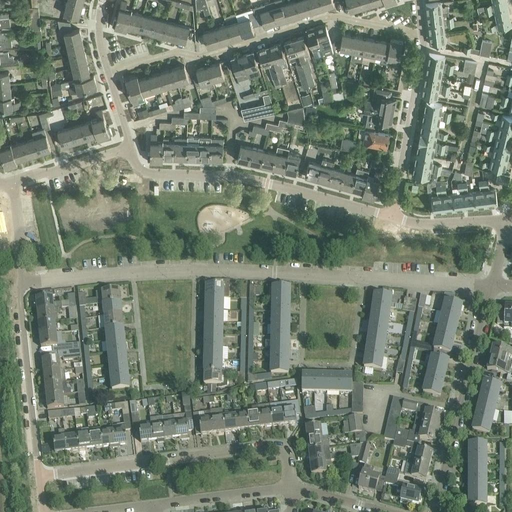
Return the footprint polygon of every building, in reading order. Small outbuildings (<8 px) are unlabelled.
[(195,0),(196,11),(203,8),(205,15),(210,13),(205,0),(195,0)] [(283,4),(281,0),(276,0),(270,2),(276,23),(288,19),(283,4)] [(294,0),(295,1),(299,16),(311,12),(307,0),(294,0)] [(307,0),(311,12),(322,8),(319,0),(307,0)] [(334,5),(332,0),(319,0),(322,8),(334,5)] [(358,0),(346,0),(350,11),(361,8),(358,0)] [(507,6),(505,0),(492,0),(493,4),(484,6),(485,10),(507,6)] [(132,9),(126,7),(127,2),(121,1),(117,18),(114,17),(112,26),(126,30),(127,27),(132,12),(132,9)] [(288,19),(299,16),(295,1),(283,4),(288,19)] [(64,14),(73,16),(79,18),(82,6),(67,2),(64,14)] [(270,2),(252,7),(253,8),(258,25),(264,23),(265,26),(276,23),(270,2)] [(448,6),(441,7),(440,2),(425,4),(427,14),(449,12),(448,6)] [(507,6),(485,10),(486,15),(495,13),(496,19),(509,16),(507,6)] [(39,8),(27,8),(28,18),(40,18),(39,8)] [(253,8),(235,13),(238,22),(242,36),(254,33),(252,27),(258,25),(253,8)] [(127,27),(139,30),(143,15),(132,12),(127,27)] [(427,14),(428,24),(454,21),(453,17),(449,17),(448,12),(449,12),(427,14)] [(139,30),(150,33),(155,18),(143,15),(139,30)] [(511,27),(509,16),(496,19),(497,24),(488,26),(489,27),(485,27),(486,31),(489,30),(489,31),(511,27)] [(0,18),(0,26),(15,25),(14,18),(8,18),(1,19),(0,18)] [(28,18),(29,30),(41,30),(40,18),(28,18)] [(162,36),(166,21),(155,18),(150,33),(162,36)] [(61,33),(65,32),(72,31),(70,22),(58,20),(61,33)] [(174,39),(178,24),(166,21),(162,36),(174,39)] [(428,24),(429,34),(444,33),(443,26),(447,25),(447,27),(454,26),(454,21),(428,24)] [(238,22),(226,25),(231,40),(242,36),(238,22)] [(174,39),(185,42),(189,27),(178,24),(174,39)] [(325,24),(315,27),(319,40),(320,39),(322,47),(324,55),(324,56),(333,53),(331,45),(325,24)] [(226,25),(215,29),(219,44),(231,40),(226,25)] [(315,27),(306,30),(309,40),(312,50),(314,58),(324,55),(322,47),(320,39),(319,40),(315,27)] [(79,29),(72,31),(65,32),(68,44),(82,41),(79,29)] [(208,47),(219,44),(215,29),(203,32),(208,47)] [(41,30),(29,30),(35,30),(36,39),(42,38),(41,30)] [(429,34),(430,45),(439,43),(440,47),(445,47),(445,43),(444,33),(429,34)] [(342,34),(340,49),(352,51),(354,36),(342,34)] [(309,88),(309,85),(315,84),(310,71),(312,70),(308,58),(310,57),(303,36),(294,39),(309,88)] [(352,51),(359,53),(363,53),(366,38),(354,36),(352,51)] [(363,53),(369,54),(375,56),(378,40),(366,38),(363,53)] [(0,47),(3,47),(5,47),(12,46),(11,39),(0,40),(0,47)] [(290,62),(295,60),(296,63),(295,64),(302,85),(303,89),(309,88),(294,39),(284,42),(290,62)] [(405,42),(403,41),(390,39),(390,42),(388,52),(400,54),(401,50),(403,51),(405,42)] [(378,40),(375,56),(382,57),(380,63),(386,64),(387,61),(386,60),(388,52),(390,42),(378,40)] [(482,40),(480,49),(479,55),(489,57),(492,42),(482,40)] [(85,52),(82,41),(68,44),(70,56),(85,52)] [(281,43),(269,47),(281,84),(282,87),(282,86),(281,84),(287,82),(283,68),(288,66),(285,59),(281,43)] [(281,87),(281,84),(269,47),(258,50),(263,66),(268,65),(275,86),(275,89),(281,87)] [(0,52),(0,61),(0,62),(1,69),(19,67),(19,66),(24,66),(23,59),(18,59),(14,59),(14,57),(13,56),(9,56),(8,52),(0,52)] [(88,64),(85,52),(70,56),(73,67),(88,64)] [(243,55),(247,70),(249,77),(250,78),(260,75),(253,52),(243,55)] [(386,60),(387,61),(393,62),(392,66),(400,68),(402,59),(400,58),(400,54),(388,52),(386,60)] [(443,63),(444,56),(429,53),(427,64),(453,69),(454,64),(443,63)] [(243,55),(231,59),(238,81),(243,79),(249,77),(247,70),(243,55)] [(474,73),(476,62),(465,60),(463,71),(474,73)] [(220,62),(208,66),(213,81),(224,77),(220,62)] [(499,72),(500,66),(488,63),(486,73),(493,75),(494,71),(499,72)] [(76,79),(90,76),(88,64),(73,67),(76,79)] [(427,64),(425,75),(441,78),(442,72),(466,76),(465,82),(472,84),(474,73),(463,71),(461,70),(453,69),(427,64)] [(189,80),(184,65),(173,69),(177,83),(189,80)] [(196,70),(199,79),(201,84),(207,82),(209,89),(214,87),(213,81),(208,66),(196,70)] [(177,83),(173,69),(161,72),(166,87),(177,83)] [(10,72),(0,72),(0,85),(11,84),(10,72)] [(166,87),(161,72),(150,76),(154,91),(166,87)] [(334,73),(328,75),(331,88),(337,87),(334,73)] [(486,73),(483,83),(493,86),(494,82),(496,76),(495,75),(493,75),(486,73)] [(72,80),(60,83),(62,89),(69,87),(70,93),(72,93),(88,89),(97,87),(94,77),(94,75),(90,76),(76,79),(72,80)] [(449,90),(450,86),(439,84),(441,78),(425,75),(423,85),(449,90)] [(135,77),(125,80),(128,89),(133,105),(139,104),(145,102),(143,94),(138,79),(137,76),(135,77)] [(154,91),(150,76),(138,79),(143,94),(154,91)] [(0,96),(12,95),(11,84),(0,85),(0,96)] [(324,102),(325,102),(333,100),(329,84),(321,86),(323,97),(324,102)] [(421,96),(431,98),(437,99),(438,93),(448,95),(449,90),(423,85),(421,96)] [(262,90),(254,92),(256,96),(263,95),(264,103),(258,104),(262,116),(275,113),(273,105),(269,93),(267,88),(262,90)] [(390,92),(386,91),(375,89),(373,101),(365,100),(364,106),(393,112),(395,99),(389,98),(390,92)] [(343,97),(342,90),(332,93),(334,100),(343,97)] [(309,93),(301,96),(304,105),(312,103),(309,93)] [(481,94),(479,105),(485,107),(488,95),(481,94)] [(0,112),(3,112),(3,109),(21,107),(20,101),(15,102),(14,95),(12,95),(0,96),(0,112)] [(206,103),(207,107),(216,107),(216,104),(220,103),(218,99),(212,101),(206,103)] [(511,113),(511,101),(501,99),(500,104),(510,106),(509,112),(511,113)] [(424,112),(451,117),(451,112),(441,110),(442,104),(426,101),(424,112)] [(177,110),(175,102),(165,105),(167,110),(177,110)] [(184,111),(186,111),(188,111),(185,102),(176,105),(175,102),(177,110),(178,110),(184,108),(184,111)] [(261,116),(258,104),(242,108),(241,109),(244,120),(261,116)] [(368,114),(366,121),(365,126),(373,127),(375,121),(391,124),(393,112),(364,106),(363,113),(368,114)] [(287,110),(288,116),(304,116),(302,107),(287,110)] [(92,120),(96,135),(98,139),(112,134),(109,126),(107,126),(102,109),(96,111),(98,116),(91,118),(92,120)] [(38,114),(43,129),(33,132),(35,138),(39,153),(51,150),(45,130),(50,129),(47,117),(45,112),(38,114)] [(451,117),(424,112),(422,122),(438,125),(439,119),(450,121),(451,117)] [(482,121),(484,114),(478,112),(476,120),(482,121)] [(511,117),(508,116),(492,112),(490,117),(501,119),(500,125),(511,128),(511,117)] [(288,116),(286,121),(295,123),(306,126),(304,116),(288,116)] [(456,122),(455,128),(462,129),(462,126),(463,124),(464,119),(457,118),(456,122)] [(295,123),(286,121),(279,119),(278,124),(282,126),(294,129),(295,123)] [(96,135),(92,120),(80,124),(85,139),(96,135)] [(282,126),(278,124),(266,122),(265,128),(269,128),(281,131),(282,126)] [(448,133),(437,131),(438,125),(422,122),(420,133),(436,136),(447,138),(448,133)] [(73,143),(85,139),(80,124),(69,127),(73,143)] [(269,128),(265,128),(254,125),(252,131),(256,132),(268,134),(269,128)] [(488,129),(486,133),(511,139),(511,128),(500,125),(498,132),(488,129)] [(373,127),(365,126),(365,129),(359,128),(358,137),(363,138),(363,143),(364,143),(363,146),(371,148),(372,144),(387,147),(389,134),(373,131),(373,127)] [(62,146),(73,143),(69,127),(57,131),(62,146)] [(457,151),(458,146),(435,142),(436,136),(420,133),(418,144),(445,149),(457,151)] [(484,143),(484,144),(510,150),(511,141),(511,139),(486,133),(485,138),(496,140),(494,146),(484,143)] [(151,134),(150,152),(148,152),(147,161),(163,162),(163,158),(163,138),(163,140),(157,139),(157,135),(151,134)] [(175,138),(174,158),(187,159),(187,137),(187,139),(181,139),(175,138)] [(199,159),(199,137),(198,137),(198,138),(193,138),(193,137),(187,137),(187,159),(199,159)] [(199,137),(199,159),(211,160),(211,138),(199,137)] [(28,157),(39,153),(35,138),(23,142),(28,157)] [(163,158),(174,158),(175,138),(175,143),(168,143),(169,138),(163,138),(163,158)] [(211,138),(211,160),(223,160),(223,138),(211,138)] [(354,151),(356,141),(342,138),(340,148),(354,151)] [(0,159),(3,168),(17,164),(16,160),(12,146),(11,143),(5,145),(4,140),(0,141),(0,150),(2,159),(0,159)] [(16,160),(23,158),(28,157),(23,142),(12,146),(16,160)] [(432,157),(433,151),(444,153),(445,149),(418,144),(416,154),(432,157)] [(483,148),(493,151),(492,157),(507,161),(510,150),(484,144),(483,148)] [(237,160),(249,163),(253,147),(240,145),(237,160)] [(272,168),(284,171),(288,155),(288,152),(289,149),(277,146),(276,153),(272,168)] [(261,166),(264,150),(253,147),(249,163),(261,166)] [(264,150),(261,166),(272,168),(276,153),(264,150)] [(288,152),(288,155),(284,171),(296,174),(300,158),(300,155),(288,152)] [(416,154),(415,165),(451,172),(452,171),(453,167),(448,167),(448,166),(431,163),(432,157),(416,154)] [(372,159),(368,158),(360,157),(359,163),(367,164),(371,165),(372,159)] [(492,157),(490,163),(480,160),(479,165),(505,171),(507,161),(492,157)] [(317,179),(322,158),(321,164),(309,161),(305,176),(317,179)] [(322,158),(317,179),(328,183),(332,168),(334,162),(322,158)] [(449,176),(451,172),(415,165),(413,176),(428,179),(429,172),(449,176)] [(328,183),(340,186),(344,171),(332,168),(328,183)] [(351,189),(357,168),(355,174),(344,171),(340,186),(351,189)] [(357,168),(351,189),(362,192),(362,196),(363,193),(368,175),(369,171),(362,170),(357,168)] [(362,196),(374,199),(376,200),(379,190),(376,190),(381,173),(375,172),(374,176),(368,175),(363,193),(362,196)] [(507,184),(509,177),(498,174),(496,181),(507,184)] [(497,205),(495,189),(490,190),(489,186),(488,179),(483,180),(487,206),(497,205)] [(476,208),(487,206),(483,180),(479,180),(480,191),(474,192),(476,208)] [(427,185),(427,192),(431,192),(430,187),(436,186),(438,196),(431,197),(433,213),(444,212),(440,181),(427,183),(427,185)] [(445,185),(444,181),(440,181),(444,212),(454,211),(452,195),(446,195),(445,185)] [(465,209),(476,208),(474,192),(468,193),(466,182),(462,183),(465,209)] [(457,183),(459,194),(452,195),(454,211),(465,209),(462,183),(457,183)] [(206,286),(206,298),(223,299),(228,299),(229,299),(230,282),(206,281),(206,286)] [(290,300),(290,288),(273,287),(272,300),(290,300)] [(111,290),(111,291),(102,292),(103,304),(120,303),(119,290),(116,290),(111,290)] [(41,292),(42,298),(36,299),(37,311),(59,309),(62,309),(61,303),(53,304),(52,298),(55,297),(54,291),(41,292)] [(396,305),(391,305),(392,297),(375,294),(373,307),(390,309),(395,310),(396,305)] [(68,308),(75,307),(74,295),(67,296),(68,308)] [(418,308),(424,309),(427,297),(421,296),(418,308)] [(223,311),(223,299),(206,298),(206,311),(223,311)] [(410,313),(414,313),(417,301),(405,299),(402,312),(410,313)] [(290,313),(290,300),(272,300),(272,312),(290,313)] [(459,317),(462,305),(445,301),(443,311),(442,313),(459,317)] [(122,315),(120,303),(103,304),(104,317),(122,315)] [(388,322),(390,309),(373,307),(371,319),(388,322)] [(498,313),(497,326),(504,326),(504,329),(511,329),(511,307),(505,307),(505,314),(498,313)] [(418,308),(416,320),(421,321),(423,309),(424,309),(418,308)] [(59,309),(37,311),(38,324),(55,322),(58,322),(58,315),(59,315),(59,309)] [(223,324),(223,311),(206,311),(205,323),(223,324)] [(289,325),(290,313),(272,312),(272,325),(289,325)] [(442,313),(439,326),(456,330),(459,317),(442,313)] [(122,315),(104,317),(106,329),(123,327),(122,315)] [(386,334),(388,322),(371,319),(369,331),(386,334)] [(56,334),(55,322),(38,324),(40,335),(56,334)] [(222,336),(223,324),(205,323),(205,336),(222,336)] [(241,337),(246,337),(246,324),(241,324),(237,324),(237,328),(241,328),(241,337)] [(249,324),(249,336),(253,336),(259,336),(260,324),(254,324),(249,324)] [(289,338),(289,325),(272,325),(272,337),(289,338)] [(439,326),(436,338),(453,342),(456,330),(439,326)] [(123,327),(106,329),(107,342),(124,340),(123,327)] [(369,331),(368,344),(385,346),(386,334),(369,331)] [(56,334),(40,335),(41,348),(51,347),(52,347),(58,347),(66,346),(65,342),(63,343),(62,334),(56,334)] [(205,336),(205,348),(222,349),(222,336),(205,336)] [(271,349),(289,350),(289,338),(272,337),(271,349)] [(433,350),(450,354),(453,342),(436,338),(433,350)] [(125,352),(124,340),(107,342),(108,354),(125,352)] [(368,344),(366,356),(383,359),(385,346),(368,344)] [(58,347),(52,347),(52,353),(73,351),(72,345),(66,346),(58,347)] [(509,357),(511,357),(511,351),(493,347),(490,359),(507,363),(509,357)] [(222,349),(205,348),(204,361),(222,361),(222,349)] [(258,361),(258,354),(253,354),(253,349),(248,348),(248,361),(258,361)] [(229,361),(245,362),(245,349),(241,349),(240,360),(229,360),(229,361)] [(288,363),(289,350),(271,349),(271,362),(288,363)] [(399,361),(405,362),(407,350),(403,349),(400,361),(399,361)] [(80,350),(73,351),(52,353),(44,354),(44,360),(59,358),(59,359),(63,358),(63,361),(81,359),(80,350)] [(108,354),(110,366),(127,365),(125,352),(108,354)] [(364,369),(381,371),(383,359),(366,356),(364,369)] [(446,373),(449,361),(432,357),(429,369),(446,373)] [(60,371),(59,359),(59,358),(44,360),(42,360),(44,373),(60,371)] [(511,364),(507,363),(490,359),(487,370),(509,376),(511,364)] [(204,361),(204,373),(221,373),(222,361),(204,361)] [(240,374),(245,374),(245,362),(229,361),(229,365),(240,365),(240,374)] [(258,361),(248,361),(248,383),(272,380),(271,375),(271,374),(252,376),(253,361),(258,362),(258,361)] [(399,361),(396,374),(402,375),(405,362),(399,361)] [(271,374),(271,375),(288,375),(288,363),(271,362),(271,374)] [(128,377),(127,365),(110,366),(111,379),(128,377)] [(87,381),(92,381),(98,380),(97,376),(92,377),(91,368),(86,369),(87,381)] [(443,385),(446,373),(429,369),(426,381),(443,385)] [(60,371),(44,373),(45,385),(61,383),(65,383),(64,371),(60,371)] [(204,373),(204,386),(206,386),(214,386),(218,386),(218,389),(221,389),(227,388),(227,374),(221,373),(204,373)] [(302,375),(302,385),(302,392),(314,393),(315,375),(302,375)] [(314,393),(327,393),(327,376),(315,375),(314,393)] [(339,393),(340,376),(327,376),(327,393),(339,393)] [(352,390),(352,384),(352,376),(340,376),(339,393),(352,393),(352,390)] [(112,391),(129,389),(128,377),(111,379),(112,391)] [(295,381),(285,382),(286,389),(286,391),(291,390),(291,388),(296,387),(295,381)] [(440,398),(443,385),(426,381),(423,394),(440,398)] [(501,386),(484,382),(481,394),(498,398),(501,386)] [(61,383),(45,385),(46,397),(66,395),(71,395),(70,390),(67,390),(66,383),(65,383),(61,383)] [(481,394),(478,406),(495,410),(498,398),(481,394)] [(66,395),(46,397),(47,410),(64,408),(63,396),(66,396),(66,395)] [(190,406),(189,395),(182,396),(184,407),(190,406)] [(403,406),(404,400),(393,398),(392,404),(403,406)] [(404,400),(403,406),(402,410),(416,413),(415,416),(416,416),(414,424),(438,430),(442,416),(427,412),(428,406),(404,400)] [(298,402),(281,404),(282,411),(284,425),(297,424),(296,416),(299,415),(298,402)] [(109,406),(110,410),(110,412),(122,410),(123,417),(129,416),(128,403),(109,406)] [(270,405),(269,405),(272,427),(284,425),(282,411),(281,404),(270,405)] [(401,412),(402,410),(403,406),(392,404),(390,410),(401,412)] [(269,405),(257,407),(260,428),(272,427),(269,405)] [(492,423),(495,410),(478,406),(475,418),(492,423)] [(91,408),(85,409),(86,415),(87,418),(94,417),(93,416),(98,415),(97,407),(91,408)] [(257,407),(252,408),(252,415),(246,416),(248,430),(260,428),(257,407)] [(74,410),(74,411),(75,418),(82,417),(81,416),(86,415),(85,409),(80,410),(74,410)] [(246,416),(242,416),(241,409),(234,410),(235,417),(234,417),(236,431),(248,430),(246,416)] [(210,412),(212,434),(224,433),(221,410),(216,411),(210,412)] [(224,433),(236,431),(234,417),(223,418),(222,410),(221,410),(224,433)] [(400,418),(401,412),(390,410),(389,415),(400,418)] [(63,419),(63,418),(62,411),(48,413),(48,420),(63,419)] [(210,412),(194,414),(193,414),(195,430),(200,430),(201,436),(212,434),(210,412)] [(176,439),(181,438),(181,441),(189,440),(188,431),(193,431),(191,414),(174,417),(176,439)] [(398,424),(400,418),(389,415),(388,421),(398,424)] [(350,433),(355,433),(361,432),(359,416),(348,418),(350,433)] [(174,417),(168,417),(162,418),(163,426),(164,440),(176,439),(174,417)] [(162,418),(150,419),(151,427),(153,442),(157,441),(157,444),(165,443),(164,440),(163,426),(162,418)] [(472,431),(489,435),(492,423),(475,418),(472,431)] [(397,430),(398,424),(388,421),(386,427),(397,430)] [(395,439),(419,445),(420,439),(435,443),(438,430),(414,424),(412,432),(409,431),(409,432),(397,429),(395,439)] [(124,425),(112,427),(113,432),(115,449),(117,448),(117,446),(127,445),(124,425)] [(307,439),(321,438),(320,426),(306,427),(307,439)] [(151,427),(139,429),(141,443),(153,442),(151,427)] [(395,436),(397,430),(386,427),(385,433),(395,436)] [(100,429),(88,431),(91,449),(103,448),(101,433),(100,429)] [(64,430),(58,431),(59,438),(53,439),(54,445),(55,452),(55,454),(67,452),(64,430)] [(77,436),(65,438),(64,430),(67,452),(79,451),(77,436)] [(88,431),(77,432),(77,436),(79,451),(91,449),(88,431)] [(103,448),(112,447),(113,449),(115,449),(113,432),(101,433),(103,448)] [(360,445),(364,444),(366,444),(365,432),(361,432),(355,433),(356,441),(360,440),(360,445)] [(385,433),(383,439),(394,442),(395,436),(385,433)] [(309,451),(324,449),(329,449),(328,437),(321,438),(307,439),(309,451)] [(414,464),(429,468),(433,454),(418,450),(419,445),(395,439),(393,447),(405,450),(406,447),(412,449),(410,455),(416,456),(414,464)] [(358,463),(359,463),(366,465),(371,447),(364,445),(364,444),(360,445),(357,445),(358,458),(360,457),(358,463)] [(486,457),(486,444),(469,444),(469,457),(486,457)] [(54,445),(41,446),(42,454),(55,452),(54,445)] [(351,458),(352,458),(358,458),(357,445),(350,446),(351,458)] [(329,449),(324,449),(309,451),(310,463),(325,461),(336,460),(335,455),(330,455),(329,449)] [(486,469),(486,457),(469,457),(469,469),(486,469)] [(336,460),(325,461),(310,463),(312,476),(319,475),(320,481),(327,480),(326,467),(332,467),(331,461),(336,460)] [(406,470),(405,476),(411,477),(416,478),(426,481),(429,468),(414,464),(408,462),(406,470)] [(361,480),(359,489),(375,494),(375,492),(381,494),(382,494),(385,484),(384,484),(385,479),(380,477),(380,476),(372,474),(373,468),(365,466),(361,480)] [(400,471),(388,468),(386,476),(398,479),(400,471)] [(469,469),(469,482),(486,482),(486,469),(469,469)] [(385,479),(384,484),(385,484),(396,487),(398,479),(386,476),(385,479)] [(486,494),(486,482),(469,482),(469,494),(486,494)] [(397,492),(402,494),(400,504),(412,507),(412,503),(418,505),(419,503),(421,503),(422,496),(420,496),(421,492),(398,487),(397,492)] [(486,507),(486,494),(469,494),(469,507),(486,507)]
